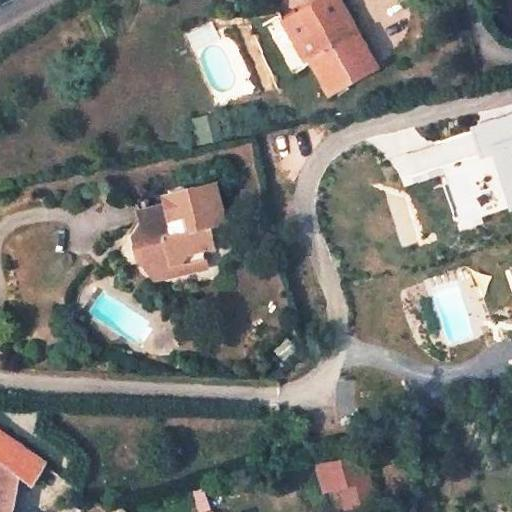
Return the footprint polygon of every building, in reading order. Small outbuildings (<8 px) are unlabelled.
[(374,69),(336,0),(322,0),(295,14),(306,35),(298,39),(329,94),(374,69)] [(289,44),(298,39),(306,35),(295,14),(279,23),(289,44)] [(511,168),(503,171),(511,203),(511,202),(511,168)] [(170,220),(146,224),(135,240),(139,261),(155,269),(182,264),(185,255),(203,251),(216,249),(212,228),(225,225),(216,184),(165,195),(170,220)] [(182,264),(155,269),(156,281),(207,271),(203,251),(185,255),(182,264)] [(39,490),(48,464),(0,430),(0,511),(24,511),(28,482),(39,490)] [(378,475),(371,449),(325,461),(331,487),(348,482),(378,475)] [(378,475),(348,482),(354,506),(384,499),(378,475)] [(216,511),(215,477),(116,507),(100,500),(86,511),(216,511)]
